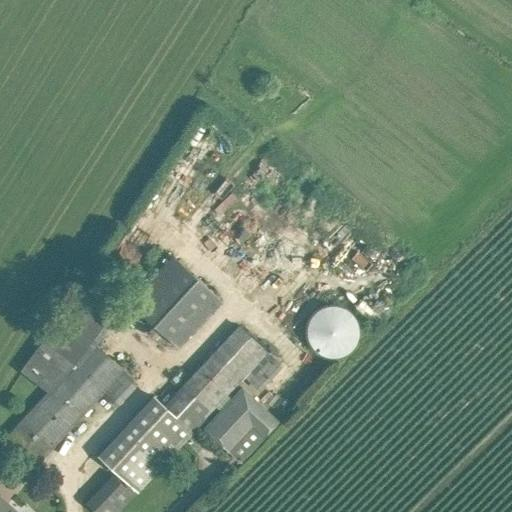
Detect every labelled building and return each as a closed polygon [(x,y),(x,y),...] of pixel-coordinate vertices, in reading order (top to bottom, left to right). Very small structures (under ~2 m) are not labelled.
[(224,198),(202,234),(212,241),(234,204),(224,198)] [(178,346),(221,300),(173,253),(129,302),(178,346)] [(93,342),(95,344),(127,304),(90,275),(20,370),(49,390),(93,342)] [(315,349),(318,352),(324,354),(331,356),(338,356),(345,354),(352,349),(357,342),(359,335),(358,328),(357,321),(354,315),(348,309),(342,305),(335,304),(328,304),(321,306),(315,309),(310,316),(307,322),(306,330),(308,338),(311,345),(315,349)] [(208,414),(233,389),(268,350),(239,323),(164,404),(151,394),(97,454),(138,492),(208,414)] [(10,432),(0,443),(0,449),(15,463),(24,471),(26,474),(40,459),(100,392),(114,405),(135,381),(95,344),(93,342),(49,390),(10,432)] [(229,449),(252,425),(264,436),(278,421),(242,388),(205,427),(229,449)] [(85,502),(95,511),(118,511),(135,493),(111,472),(85,502)] [(15,511),(0,498),(0,511),(15,511)]
